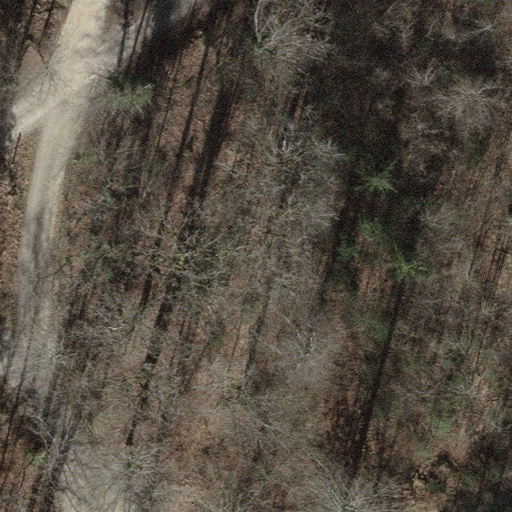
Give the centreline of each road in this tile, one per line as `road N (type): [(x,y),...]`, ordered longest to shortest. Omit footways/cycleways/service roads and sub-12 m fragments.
road 1 (track): [(89,459),(37,369),(41,218),(65,89),(96,0)]
road 2 (track): [(184,0),(0,138)]
